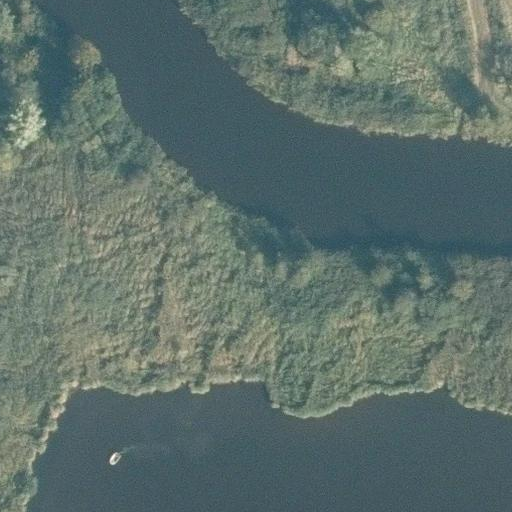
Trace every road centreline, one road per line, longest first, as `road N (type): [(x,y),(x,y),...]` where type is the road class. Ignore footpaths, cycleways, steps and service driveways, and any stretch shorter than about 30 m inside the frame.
road 1 (track): [(493,121),(303,63)]
road 2 (track): [(469,0),(493,121),(511,121)]
